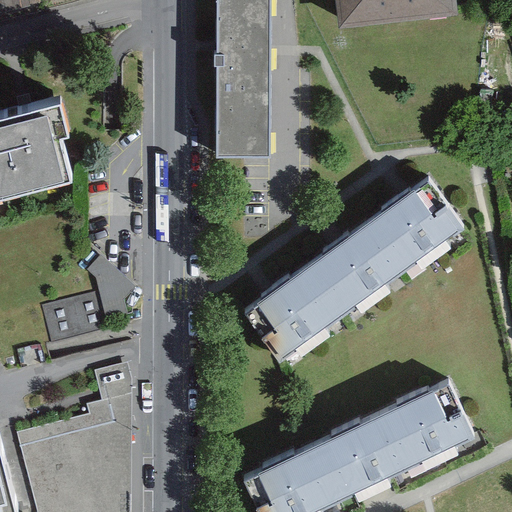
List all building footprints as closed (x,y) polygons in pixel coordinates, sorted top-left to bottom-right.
[(0,0),(0,8),(34,0),(0,0)] [(217,0),(216,152),(271,152),(272,0),(217,0)] [(453,0),(343,0),(346,20),(454,8),(453,0)] [(0,195),(73,178),(62,131),(70,129),(60,87),(26,95),(0,101),(0,195)] [(271,282),(241,304),(284,360),(465,224),(423,168),(400,185),(333,236),(271,282)] [(135,284),(99,254),(88,265),(98,275),(101,289),(42,303),(52,338),(110,324),(107,314),(128,311),(123,294),(135,284)] [(92,412),(18,432),(40,511),(129,511),(132,383),(132,376),(128,360),(95,368),(102,392),(104,398),(89,402),(92,412)] [(313,511),(478,436),(447,370),(242,465),(263,511),(313,511)] [(0,430),(0,511),(15,511),(13,502),(18,501),(0,430)]
